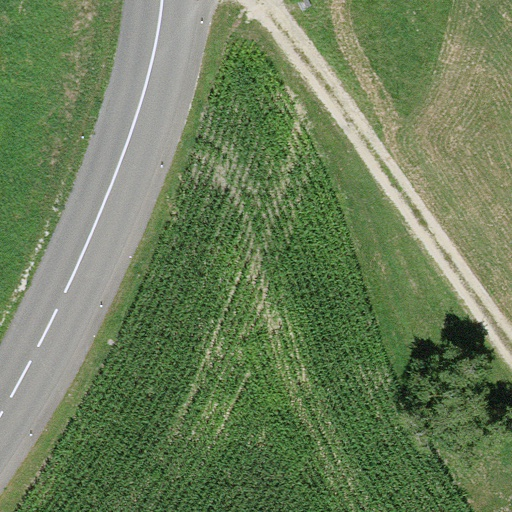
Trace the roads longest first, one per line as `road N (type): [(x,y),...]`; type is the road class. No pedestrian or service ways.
road 1 (tertiary): [(163,0),(150,73),(99,225),(0,411)]
road 2 (track): [(257,0),(511,358)]
